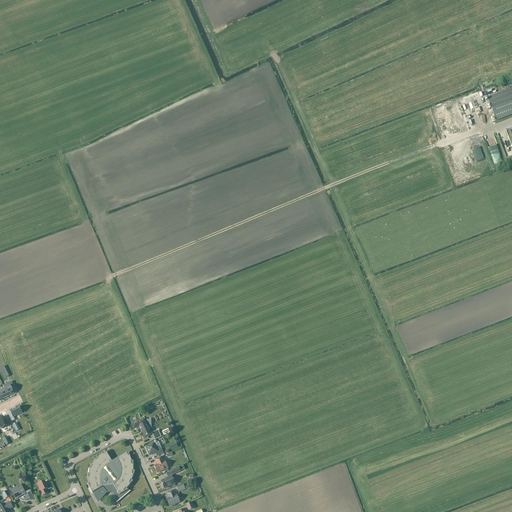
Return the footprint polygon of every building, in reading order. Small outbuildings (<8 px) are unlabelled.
[(511,88),(508,90),(487,98),(495,121),(511,114),(511,88)] [(11,381),(3,385),(4,388),(8,396),(14,393),(12,389),(14,388),(11,381)] [(8,396),(4,388),(0,390),(0,393),(3,399),(8,396)] [(11,414),(8,416),(11,422),(15,420),(13,418),(22,413),(19,407),(10,411),(11,414)] [(134,430),(136,429),(136,428),(139,427),(144,438),(148,437),(148,436),(151,434),(149,429),(151,428),(151,420),(145,421),(145,420),(132,426),(134,430)] [(155,440),(161,437),(158,430),(152,433),(155,440)] [(164,454),(161,449),(158,442),(157,442),(156,442),(155,442),(155,443),(146,447),(149,456),(155,453),(157,457),(164,454)] [(130,484),(134,475),(133,475),(133,465),(130,456),(129,456),(127,453),(112,462),(106,452),(103,454),(95,460),(90,468),(88,478),(89,488),(92,493),(93,493),(98,501),(106,492),(112,490),(117,503),(131,491),(130,491),(130,492),(127,489),(131,484),(130,484)] [(157,465),(154,466),(157,473),(168,469),(165,462),(164,462),(161,457),(155,460),(157,465)] [(184,469),(183,466),(179,468),(171,471),(173,475),(180,472),(180,471),(184,469)] [(167,479),(161,482),(164,489),(175,485),(175,484),(178,483),(175,477),(172,479),(171,476),(167,479)] [(45,482),(38,485),(41,492),(42,496),(48,494),(46,491),(52,488),(49,482),(45,484),(45,482)] [(183,485),(176,487),(178,493),(185,490),(183,485)] [(14,493),(13,495),(16,500),(20,497),(21,499),(22,500),(23,500),(25,500),(26,500),(26,501),(30,499),(30,501),(34,499),(30,492),(25,494),(20,486),(12,490),(14,493)] [(169,498),(166,500),(170,507),(180,502),(176,495),(175,496),(172,491),(167,493),(169,498)] [(0,506),(0,511),(9,511),(8,511),(13,508),(10,502),(5,505),(4,504),(0,506)]
